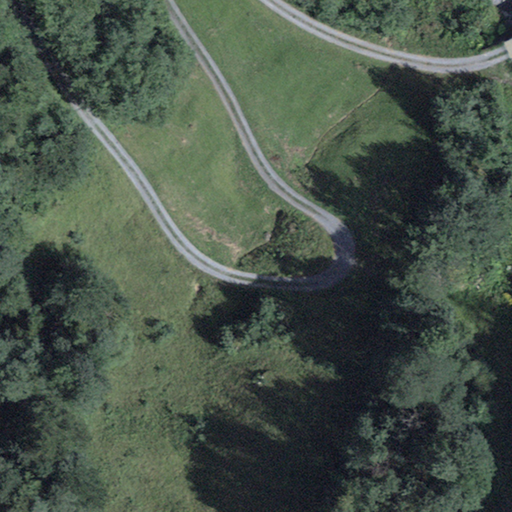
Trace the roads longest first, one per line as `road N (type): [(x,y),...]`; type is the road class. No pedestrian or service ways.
road 1 (track): [(167,0),(261,162),(348,245),(346,262),(331,278),(306,283),(237,277),(193,255),(14,0)]
road 2 (track): [(511,48),(446,64),(360,47),(270,0)]
